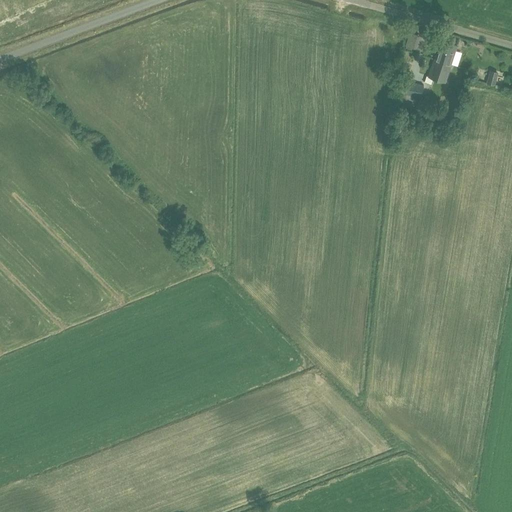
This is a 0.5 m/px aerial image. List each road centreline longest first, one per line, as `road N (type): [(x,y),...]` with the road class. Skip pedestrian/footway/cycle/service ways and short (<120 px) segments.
road 1 (unclassified): [(0,59),(160,0)]
road 2 (unclassified): [(350,0),(511,45)]
